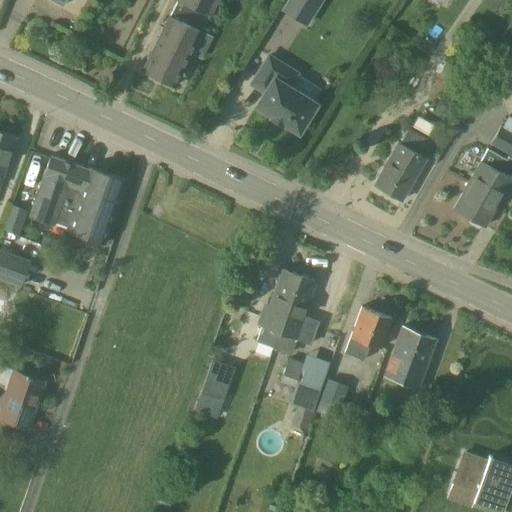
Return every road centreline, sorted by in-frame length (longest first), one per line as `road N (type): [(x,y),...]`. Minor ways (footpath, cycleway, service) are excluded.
road 1 (residential): [(156,142),(20,511)]
road 2 (tertiary): [(156,142),(511,309)]
road 3 (tertiary): [(0,69),(156,142)]
